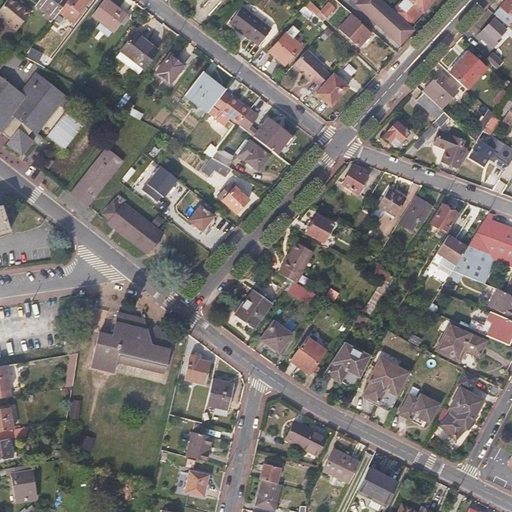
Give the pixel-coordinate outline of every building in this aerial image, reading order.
[(16,0),(7,0),(0,9),(0,16),(16,29),(30,11),(16,0)] [(39,0),(36,5),(53,19),(59,12),(66,2),(67,1),(65,0),(39,0)] [(66,2),(59,12),(73,23),(89,0),(67,0),(67,1),(66,2)] [(113,31),(126,14),(107,0),(104,0),(92,15),(101,22),(113,31)] [(309,1),(304,7),(321,22),(334,8),(325,0),(324,0),(317,9),(309,1)] [(377,0),(361,0),(357,5),(399,44),(411,30),(409,28),(434,0),(399,0),(390,11),(377,0)] [(511,0),(506,0),(494,14),(507,27),(511,21),(511,0)] [(241,8),(229,24),(258,46),(271,30),(241,8)] [(358,47),(371,33),(352,15),(339,29),(358,47)] [(0,38),(6,44),(16,29),(0,16),(0,38)] [(489,35),(484,41),(492,48),(496,43),(494,42),(505,29),(493,19),(483,30),(489,35)] [(108,37),(113,31),(101,22),(96,27),(108,37)] [(327,28),(320,36),(324,39),(331,32),(327,28)] [(143,69),(157,51),(135,33),(120,51),(143,69)] [(301,47),(286,34),(269,51),(284,65),(301,47)] [(36,54),(30,50),(25,56),(31,60),(36,54)] [(312,80),(319,86),(330,75),(322,68),(324,66),(307,50),(293,66),(310,81),(312,80)] [(467,90),(485,70),(467,53),(448,73),(467,90)] [(185,65),(170,54),(155,74),(169,85),(185,65)] [(493,54),(488,59),(497,68),(503,63),(493,54)] [(0,76),(0,131),(2,133),(5,129),(15,117),(28,128),(33,131),(38,135),(60,106),(64,108),(71,99),(35,72),(20,92),(0,76)] [(202,72),(200,75),(210,84),(212,81),(202,72)] [(433,103),(453,82),(448,78),(446,80),(440,74),(422,93),(433,103)] [(222,93),(224,90),(212,81),(210,84),(200,75),(185,95),(207,113),(212,106),(222,93)] [(347,88),(333,75),(316,94),(330,107),(347,88)] [(499,106),(507,93),(501,89),(493,102),(499,106)] [(222,93),(212,106),(237,126),(237,125),(249,111),(230,96),(229,98),(222,93)] [(433,103),(422,93),(416,100),(436,119),(443,112),(433,103)] [(128,101),(123,97),(115,107),(121,110),(128,101)] [(121,110),(140,121),(144,114),(132,109),(135,106),(128,101),(121,110)] [(511,105),(502,121),(509,126),(509,127),(511,129),(511,105)] [(60,106),(38,135),(41,137),(64,108),(60,106)] [(259,106),(252,115),(258,120),(265,111),(259,106)] [(87,122),(70,108),(48,136),(65,150),(87,122)] [(479,127),(491,133),(498,119),(486,113),(479,127)] [(253,138),(276,155),(290,138),(267,120),(253,138)] [(396,122),(383,136),(395,147),(408,134),(396,122)] [(245,132),(237,125),(237,126),(234,130),(242,136),(245,132)] [(479,128),(474,126),(470,134),(474,137),(479,128)] [(28,128),(24,133),(28,136),(33,131),(28,128)] [(11,140),(13,136),(5,129),(2,133),(11,140)] [(24,133),(19,129),(13,136),(11,140),(7,144),(22,156),(34,141),(28,136),(24,133)] [(444,152),(439,165),(457,172),(469,144),(439,132),(433,148),(444,152)] [(478,142),(469,157),(483,166),(492,151),(478,142)] [(250,143),(239,156),(258,170),(269,157),(250,143)] [(233,157),(219,149),(211,159),(227,168),(233,157)] [(227,168),(211,159),(201,170),(209,177),(215,170),(225,178),(232,170),(227,168)] [(93,167),(72,194),(87,206),(108,179),(93,167)] [(352,167),(341,184),(357,194),(368,177),(352,167)] [(229,183),(216,197),(235,214),(248,200),(229,183)] [(131,191),(139,197),(143,191),(136,186),(131,191)] [(388,188),(377,206),(394,217),(405,199),(388,188)] [(422,222),(431,207),(414,196),(398,222),(409,230),(416,218),(422,222)] [(107,224),(146,255),(165,232),(125,200),(122,204),(115,199),(104,213),(110,219),(107,224)] [(3,200),(0,200),(0,228),(11,224),(3,200)] [(442,204),(430,223),(445,232),(457,214),(442,204)] [(213,217),(200,207),(189,220),(201,231),(213,217)] [(315,215),(305,233),(323,243),(332,225),(315,215)] [(217,219),(206,239),(219,246),(230,226),(217,219)] [(511,232),(483,222),(476,232),(511,245),(511,232)] [(511,264),(511,245),(476,232),(466,248),(463,253),(491,263),(492,260),(506,265),(507,263),(511,264)] [(436,254),(455,265),(463,253),(466,248),(460,244),(457,242),(447,236),(436,254)] [(295,244),(284,265),(302,275),(309,263),(305,261),(310,252),(295,244)] [(483,284),(491,263),(463,253),(455,265),(451,271),(461,275),(483,284)] [(375,262),(371,269),(383,276),(387,270),(375,262)] [(457,282),(461,275),(451,271),(447,278),(457,282)] [(367,319),(389,284),(382,280),(360,315),(367,319)] [(316,295),(293,282),(286,292),(310,305),(316,295)] [(511,296),(500,290),(489,286),(486,291),(496,295),(495,297),(499,299),(493,308),(511,318),(511,296)] [(253,290),(235,316),(252,328),(270,303),(253,290)] [(363,325),(367,319),(360,315),(356,312),(354,316),(352,319),(363,325)] [(508,345),(511,334),(511,320),(495,314),(493,320),(485,317),(482,324),(472,320),(468,328),(508,345)] [(273,321),(260,339),(278,352),(291,334),(273,321)] [(120,368),(165,377),(170,352),(147,347),(151,332),(114,324),(112,337),(96,334),(88,371),(118,377),(120,368)] [(449,325),(437,350),(459,361),(464,351),(477,357),(485,342),(449,325)] [(416,347),(420,340),(411,335),(406,342),(416,347)] [(307,338),(291,361),(308,373),(324,350),(307,338)] [(344,344),(326,373),(339,382),(346,370),(358,376),(367,356),(344,344)] [(72,354),(72,355),(67,388),(72,387),(77,355),(77,353),(72,354)] [(184,380),(204,385),(209,363),(198,360),(198,357),(190,355),(184,380)] [(370,383),(363,395),(377,403),(384,390),(395,395),(407,373),(380,359),(368,382),(370,383)] [(0,366),(0,398),(11,397),(6,367),(6,366),(0,366)] [(233,385),(212,380),(206,405),(227,411),(233,385)] [(452,413),(440,425),(455,439),(472,421),(483,400),(460,388),(449,409),(453,411),(452,413)] [(409,394),(399,414),(410,420),(413,414),(429,423),(439,404),(420,394),(418,399),(409,394)] [(78,421),(81,402),(72,401),(69,419),(78,421)] [(0,432),(14,430),(10,409),(0,410),(0,432)] [(294,423),(285,441),(316,456),(325,438),(294,423)] [(28,427),(14,430),(0,432),(0,459),(12,457),(9,439),(29,435),(28,427)] [(199,434),(192,432),(186,457),(207,462),(213,437),(199,434)] [(323,471),(348,483),(359,461),(353,458),(352,460),(333,451),(323,471)] [(36,498),(30,465),(6,469),(7,476),(12,475),(17,501),(36,498)] [(262,480),(276,484),(280,469),(263,465),(259,479),(262,480)] [(318,468),(305,465),(303,470),(316,473),(318,468)] [(363,492),(379,500),(390,478),(374,470),(363,492)] [(190,471),(185,492),(202,496),(208,476),(190,471)] [(281,485),(276,484),(262,480),(256,505),(274,510),(281,485)]
